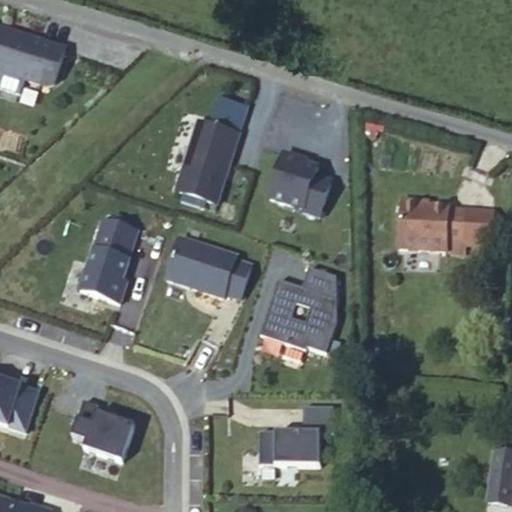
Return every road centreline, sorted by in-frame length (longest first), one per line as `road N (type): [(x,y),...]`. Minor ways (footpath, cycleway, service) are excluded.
road 1 (unclassified): [(32,0),(511,143)]
road 2 (residential): [(175,511),(176,434),(160,394),(0,338)]
road 3 (unknown): [(143,511),(0,467)]
